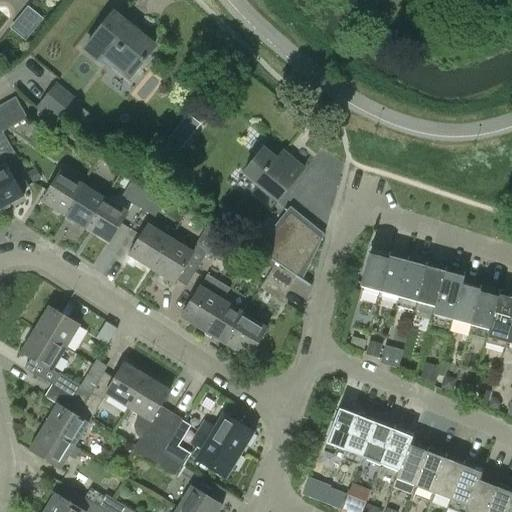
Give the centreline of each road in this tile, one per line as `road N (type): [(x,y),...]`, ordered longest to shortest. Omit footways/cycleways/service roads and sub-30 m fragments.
road 1 (residential): [(299,394),(242,372),(34,249),(0,254)]
road 2 (tertiary): [(235,0),(300,62),(371,110),(443,132),(511,120)]
road 3 (residential): [(310,351),(350,209),(511,254)]
road 4 (residential): [(511,431),(310,351)]
